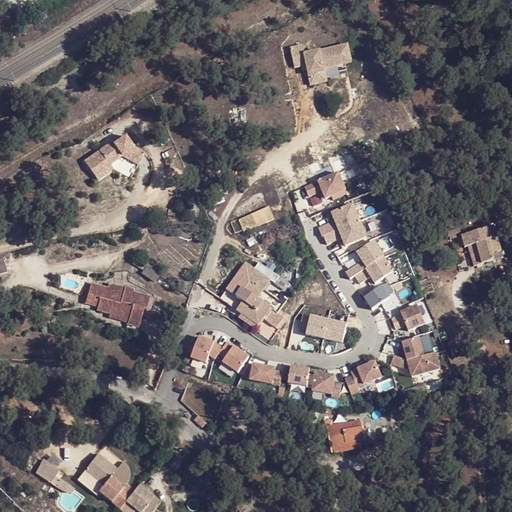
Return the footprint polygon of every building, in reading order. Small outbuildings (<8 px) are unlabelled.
[(330,78),(329,71),(356,65),(352,47),(310,57),(308,48),(295,51),(299,70),(307,68),(312,67),(313,72),(315,81),(330,78)] [(332,84),(330,78),(315,81),(316,88),(332,84)] [(126,157),(137,149),(129,138),(118,145),(117,143),(88,162),(100,180),(116,169),(113,165),(126,157)] [(137,149),(126,157),(141,167),(148,156),(137,149)] [(325,199),(331,197),(345,191),(338,174),(304,187),(308,197),(322,191),(323,194),(325,199)] [(345,191),(331,197),(333,201),(347,195),(345,191)] [(312,205),(322,201),(319,193),(308,197),(312,205)] [(318,229),(321,237),(359,222),(352,205),(331,214),(335,222),(336,225),(333,227),(331,223),(318,229)] [(272,210),(242,221),(246,234),(277,222),(272,210)] [(359,222),(323,237),(326,245),(341,239),(345,247),(366,238),(359,222)] [(496,226),(467,235),(471,247),(474,246),(477,255),(473,257),(476,268),(498,260),(496,255),(504,252),(496,226)] [(471,247),(467,235),(462,236),(467,249),(470,248),(469,247),(471,247)] [(349,280),(354,277),(383,258),(373,242),(356,253),(362,263),(345,274),(349,280)] [(359,260),(356,256),(341,265),(344,269),(359,260)] [(272,274),(247,258),(230,285),(247,297),(238,310),(243,313),(259,325),(264,317),(276,325),(286,312),(260,292),(272,274)] [(383,258),(354,277),(359,285),(370,278),(374,285),(392,273),(383,258)] [(387,284),(364,299),(371,310),(389,299),(388,297),(394,293),(387,284)] [(112,291),(88,285),(83,307),(97,311),(96,316),(108,319),(128,324),(136,326),(140,311),(145,312),(148,301),(131,295),(132,292),(121,289),(119,298),(111,296),(112,291)] [(247,297),(230,285),(221,298),(238,310),(247,297)] [(405,327),(407,332),(423,325),(416,307),(400,313),(401,316),(405,327)] [(256,329),(259,325),(243,313),(240,317),(256,329)] [(305,335),(323,339),(327,320),(302,314),(299,329),(306,331),(305,335)] [(405,327),(401,316),(390,320),(395,332),(405,327)] [(128,324),(108,319),(107,322),(127,328),(128,324)] [(327,320),(323,339),(342,343),(346,325),(327,320)] [(190,358),(205,364),(208,355),(214,359),(218,354),(222,348),(213,342),(198,337),(190,358)] [(401,344),(406,362),(423,358),(418,339),(401,344)] [(248,357),(226,342),(222,348),(218,354),(224,359),(222,363),(237,373),(248,357)] [(406,362),(393,357),(390,364),(406,371),(409,370),(411,378),(439,370),(435,354),(423,358),(406,362)] [(279,386),(281,373),(274,371),(274,369),(252,364),(249,380),(279,386)] [(344,381),(350,396),(358,393),(356,389),(380,379),(374,364),(357,370),(357,371),(350,374),(352,378),(344,381)] [(287,384),(306,387),(307,377),(309,369),(290,366),(287,384)] [(333,379),(314,376),(313,378),(311,391),(311,394),(330,397),(330,400),(338,401),(340,386),(332,385),(333,379)] [(313,378),(307,377),(305,390),(311,391),(313,378)] [(345,442),(352,441),(363,439),(362,428),(361,427),(360,421),(331,425),(330,419),(321,421),(322,429),(326,429),(329,454),(341,452),(340,447),(345,446),(345,442)] [(353,449),(352,441),(345,442),(345,446),(340,447),(341,452),(353,449)] [(46,461),(42,459),(34,475),(53,488),(64,475),(55,469),(61,461),(51,454),(46,461)] [(84,472),(103,487),(101,496),(118,508),(125,500),(139,511),(152,511),(159,503),(145,493),(147,490),(138,484),(132,491),(127,488),(129,477),(128,472),(125,466),(121,463),(118,469),(97,456),(84,472)] [(19,484),(14,498),(30,506),(37,492),(19,484)] [(46,511),(50,509),(34,501),(35,508),(41,511),(46,511)]
